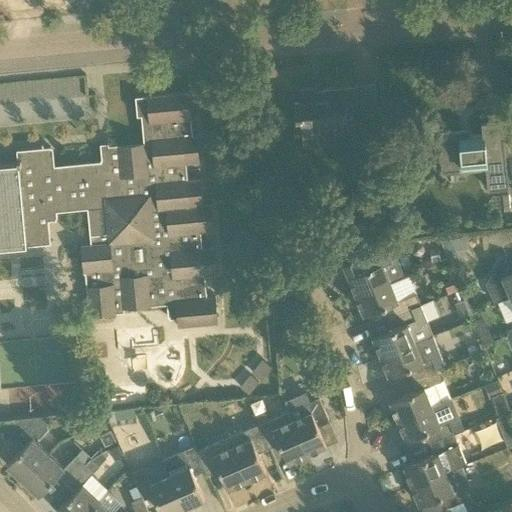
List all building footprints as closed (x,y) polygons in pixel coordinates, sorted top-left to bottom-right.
[(302,132),(320,130),(320,136),(350,133),(348,113),(360,111),(358,88),(315,92),(315,89),(298,91),(299,101),(295,102),(296,120),(301,119),(302,132)] [(110,161),(102,162),(44,167),(42,148),(17,150),(18,163),(0,165),(0,248),(51,244),(48,217),(57,216),(57,212),(88,209),(90,235),(101,234),(102,243),(83,245),(89,314),(116,311),(116,308),(167,303),(168,315),(177,314),(178,325),(217,321),(214,294),(205,295),(203,274),(218,273),(218,272),(216,272),(214,247),(216,247),(216,246),(201,247),(199,232),(214,230),(214,229),(213,230),(210,205),(212,205),(212,204),(202,205),(200,180),(202,180),(201,179),(186,180),(185,163),(200,162),(200,161),(198,161),(196,136),(197,136),(197,135),(191,136),(190,119),(191,119),(191,118),(190,118),(187,93),(189,93),(189,92),(136,97),(138,116),(142,116),(144,144),(109,148),(110,161)] [(511,139),(510,120),(482,123),(483,135),(470,136),(470,137),(461,138),(461,131),(433,134),(434,150),(429,150),(429,155),(440,154),(441,172),(486,168),(487,190),(507,188),(504,139),(511,139)] [(446,249),(464,248),(469,248),(468,237),(442,239),(446,249)] [(511,240),(504,244),(510,259),(498,264),(486,283),(494,304),(511,296),(511,297),(511,296),(511,240)] [(405,276),(397,257),(392,259),(387,247),(364,257),(369,268),(349,276),(356,296),(391,282),(405,276)] [(441,261),(439,248),(431,249),(433,262),(441,261)] [(389,318),(422,305),(409,274),(391,282),(356,296),(364,315),(385,307),(389,318)] [(445,284),(450,294),(461,288),(456,278),(445,284)] [(462,293),(457,295),(460,302),(455,304),(463,323),(472,319),(472,318),(465,300),(462,293)] [(467,302),(471,313),(483,308),(478,297),(467,302)] [(290,298),(274,302),(277,318),(294,315),(290,298)] [(381,357),(433,336),(432,335),(434,334),(422,305),(389,318),(394,328),(373,337),(381,357)] [(490,333),(481,337),(484,345),(494,341),(490,333)] [(413,379),(445,366),(433,336),(381,357),(389,376),(408,368),(413,379)] [(450,400),(441,379),(450,376),(445,366),(413,379),(417,389),(391,401),(399,420),(450,400)] [(490,399),(492,398),(492,397),(502,393),(498,381),(485,386),(490,399)] [(289,411),(288,412),(306,454),(327,446),(319,427),(330,422),(320,398),(308,403),(305,395),(286,404),(289,411)] [(454,434),(463,430),(450,400),(399,420),(406,440),(426,432),(431,443),(454,433),(454,434)] [(306,454),(288,412),(287,411),(267,420),(259,424),(258,424),(269,448),(280,443),(288,463),(306,454)] [(259,424),(267,420),(264,413),(255,417),(259,424)] [(33,438),(37,434),(40,438),(48,429),(47,416),(4,421),(5,438),(17,437),(25,446),(7,464),(23,479),(48,453),(33,438)] [(258,453),(269,448),(258,424),(228,437),(247,481),(266,472),(258,453)] [(511,428),(502,433),(507,447),(511,445),(511,428)] [(467,464),(454,434),(454,433),(431,443),(435,453),(404,466),(412,486),(462,465),(462,466),(467,464)] [(405,454),(426,444),(421,434),(400,443),(405,454)] [(228,489),(247,481),(228,437),(198,451),(205,470),(208,476),(219,470),(228,489)] [(118,445),(110,450),(109,450),(115,460),(124,455),(118,445)] [(205,470),(198,451),(195,445),(164,459),(171,475),(170,475),(184,508),(205,499),(195,475),(205,470)] [(66,484),(85,464),(76,455),(64,468),(48,453),(23,479),(40,495),(58,476),(66,484)] [(58,511),(85,511),(98,499),(83,484),(94,472),(85,464),(66,484),(74,492),(57,511),(58,511)] [(470,485),(462,466),(462,465),(412,486),(420,505),(439,497),(444,509),(468,499),(464,488),(470,485)] [(175,511),(184,508),(170,475),(151,484),(144,467),(132,473),(138,486),(143,497),(143,498),(153,493),(162,511),(175,511)] [(130,489),(135,500),(143,497),(138,486),(130,489)] [(149,511),(143,498),(143,497),(135,500),(131,502),(136,511),(149,511)] [(112,511),(98,499),(85,511),(112,511)]
